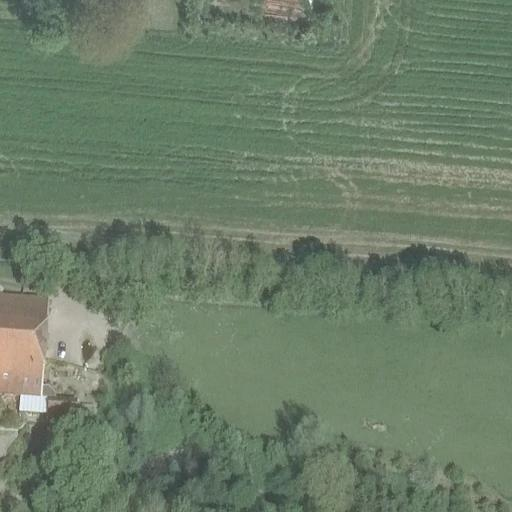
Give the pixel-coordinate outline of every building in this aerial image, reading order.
[(138,299),(117,288),(105,310),(127,321),(138,299)] [(41,390),(48,300),(0,296),(0,397),(19,399),(40,401),(41,390)] [(47,391),(41,390),(40,401),(47,401),(54,402),(55,398),(47,391)] [(40,401),(19,399),(17,415),(46,417),(47,401),(40,401)] [(46,419),(75,421),(77,404),(54,402),(47,401),(46,417),(46,419)] [(92,430),(79,429),(77,449),(90,450),(92,430)] [(97,453),(95,471),(99,472),(97,491),(106,492),(109,454),(97,453)]
